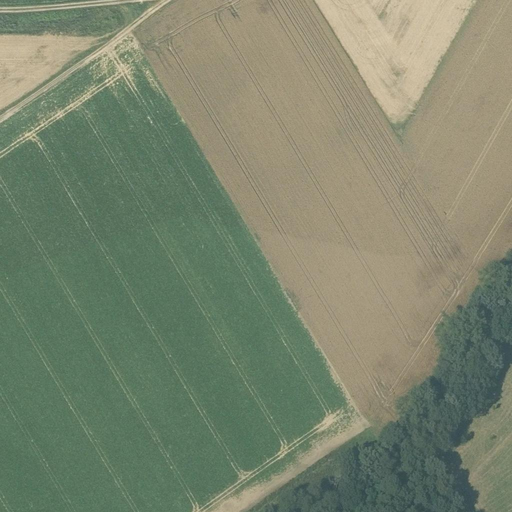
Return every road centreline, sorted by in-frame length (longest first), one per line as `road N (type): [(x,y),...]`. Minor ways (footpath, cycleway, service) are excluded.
road 1 (track): [(173,0),(0,121)]
road 2 (track): [(135,0),(0,9)]
